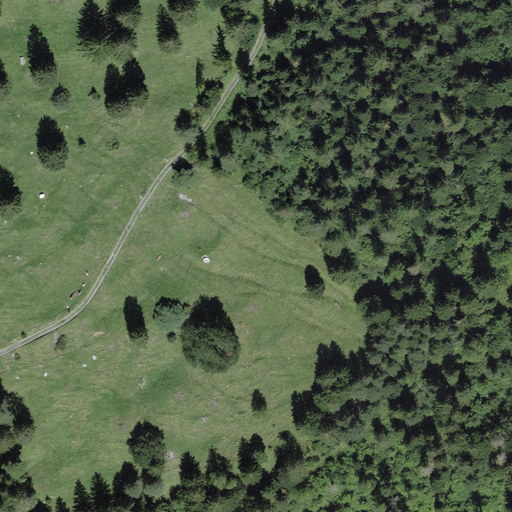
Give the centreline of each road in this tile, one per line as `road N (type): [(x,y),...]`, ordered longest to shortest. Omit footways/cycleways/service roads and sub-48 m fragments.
road 1 (track): [(0,352),(84,303),(162,174),(197,139),(252,58),(277,0)]
road 2 (track): [(236,511),(337,454),(455,352),(511,281)]
